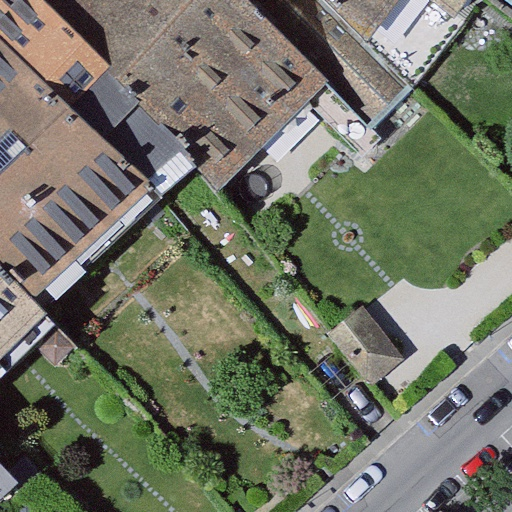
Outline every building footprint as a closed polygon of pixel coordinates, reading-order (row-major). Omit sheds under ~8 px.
[(58,0),(21,0),(5,23),(182,195),(218,162),(58,0)] [(58,0),(218,162),(244,189),(343,88),(355,98),(342,109),(372,130),(413,89),(343,0),(58,0)] [(343,0),(413,89),(464,22),(480,0),(343,0)] [(5,23),(0,28),(0,234),(63,296),(182,195),(5,23)] [(0,234),(0,393),(57,339),(77,360),(86,353),(102,339),(80,313),(63,296),(0,234)] [(363,306),(328,333),(371,385),(403,357),(363,306)] [(0,494),(19,476),(0,454),(0,494)]
